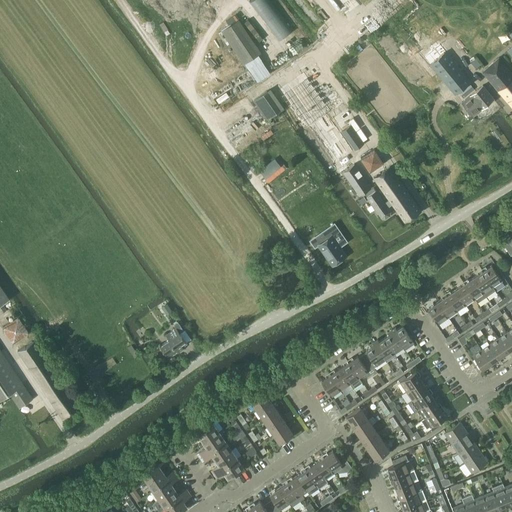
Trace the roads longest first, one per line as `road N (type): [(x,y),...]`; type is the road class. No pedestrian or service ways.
road 1 (unclassified): [(0,486),(74,449),(212,353),(511,186)]
road 2 (residential): [(212,500),(240,494),(331,431),(294,377),(410,300),(474,396),(511,370)]
road 3 (track): [(440,229),(314,55),(294,67),(225,0)]
